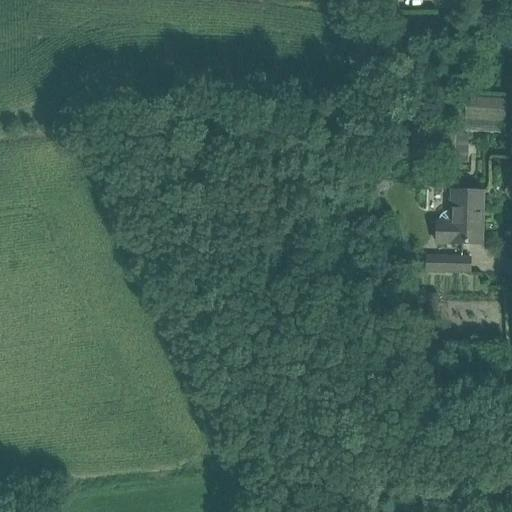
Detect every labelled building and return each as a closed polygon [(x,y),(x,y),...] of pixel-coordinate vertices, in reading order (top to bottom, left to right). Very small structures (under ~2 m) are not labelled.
[(466,109),(465,120),(505,121),(506,111),(508,111),(508,101),(464,98),(464,109),(466,109)] [(468,162),(468,135),(456,135),(456,162),(468,162)] [(434,150),(398,146),(396,158),(433,161),(434,150)] [(437,223),(436,244),(480,245),(480,223),(479,223),(479,215),(483,215),(483,193),(451,192),(451,212),(447,212),(444,214),(441,216),(439,220),(439,223),(437,223)] [(426,258),(426,272),(470,273),(470,259),(426,258)] [(439,310),(438,296),(430,296),(430,311),(439,310)]
